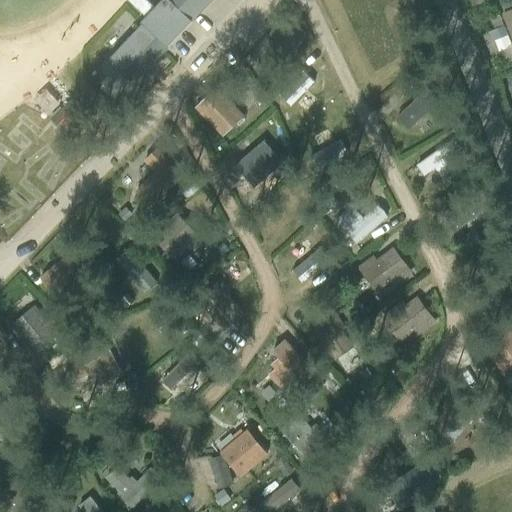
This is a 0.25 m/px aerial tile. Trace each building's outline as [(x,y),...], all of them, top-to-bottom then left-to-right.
[(132,83),(211,0),(161,0),(154,8),(145,0),(127,0),(145,17),(140,22),(142,24),(108,60),(132,83)] [(487,0),(486,0),(465,0),(469,8),(487,0)] [(511,9),(501,14),(511,40),(511,44),(511,45),(504,26),(499,28),(497,23),(489,26),(491,31),(482,34),(490,54),(508,47),(511,56),(511,9)] [(211,84),(191,105),(221,134),(241,113),(211,84)] [(427,90),(397,119),(407,130),(427,113),(439,125),(451,114),(427,90)] [(148,199),(170,174),(147,154),(125,179),(148,199)] [(374,198),(338,220),(352,243),(388,220),(374,198)] [(154,241),(178,256),(193,231),(169,216),(154,241)] [(358,262),(371,295),(411,279),(398,246),(358,262)] [(95,388),(123,372),(103,339),(75,356),(95,388)] [(251,426),(231,433),(235,444),(209,453),(221,488),(237,482),(233,471),(263,461),(251,426)] [(387,476),(400,507),(434,493),(421,462),(387,476)] [(106,511),(89,494),(70,511),(106,511)]
